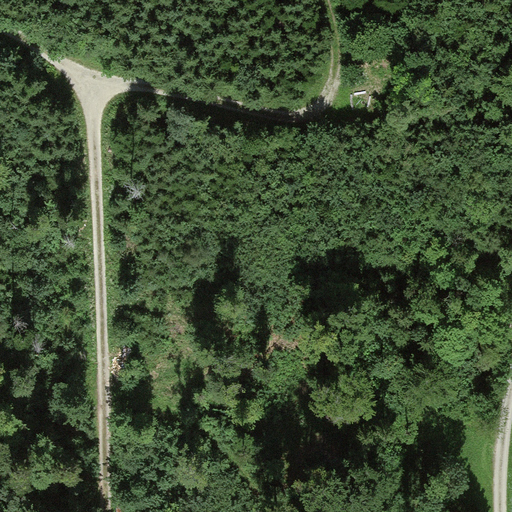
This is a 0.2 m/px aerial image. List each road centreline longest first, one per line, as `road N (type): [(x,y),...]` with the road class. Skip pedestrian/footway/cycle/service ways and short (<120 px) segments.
road 1 (track): [(0,28),(81,86),(93,128),(106,511)]
road 2 (track): [(327,0),(337,89),(329,109),(313,118),(137,85),(81,86)]
road 3 (track): [(511,384),(502,511)]
